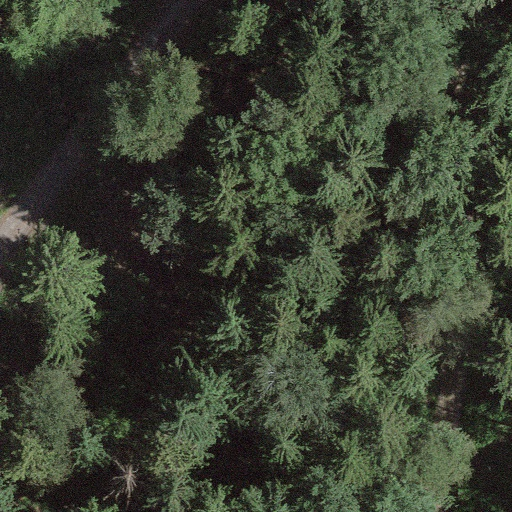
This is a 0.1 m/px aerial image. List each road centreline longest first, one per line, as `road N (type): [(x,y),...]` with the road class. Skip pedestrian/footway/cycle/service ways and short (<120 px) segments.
road 1 (track): [(440,511),(470,181),(444,0)]
road 2 (track): [(187,0),(0,260)]
